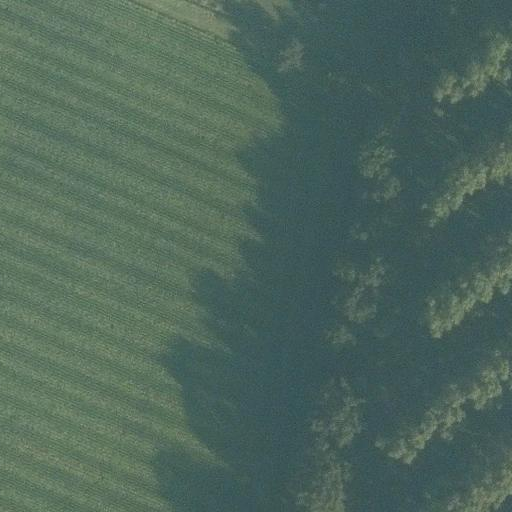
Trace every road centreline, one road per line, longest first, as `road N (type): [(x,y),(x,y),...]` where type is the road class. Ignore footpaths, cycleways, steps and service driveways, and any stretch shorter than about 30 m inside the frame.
road 1 (track): [(341,511),(419,108)]
road 2 (track): [(419,108),(154,0)]
